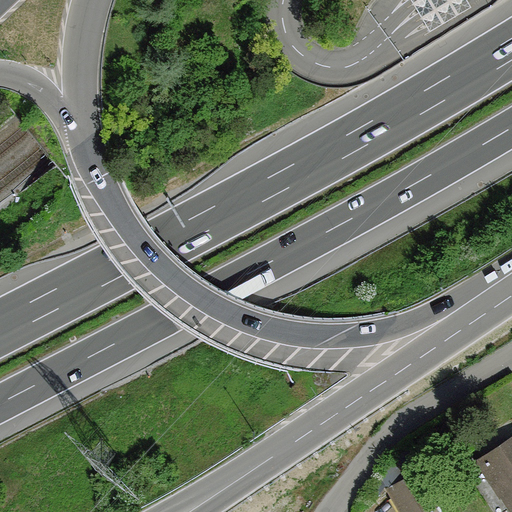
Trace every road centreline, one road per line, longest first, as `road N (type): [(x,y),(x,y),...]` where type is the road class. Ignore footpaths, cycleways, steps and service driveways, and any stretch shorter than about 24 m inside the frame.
road 1 (motorway): [(511,49),(0,328)]
road 2 (motorway): [(0,403),(511,127)]
road 3 (primary): [(87,142),(109,199),(142,250),(182,289),(255,327),(325,340),(377,334),(511,277)]
road 4 (primary): [(205,500),(511,288)]
road 5 (residential): [(511,353),(397,425),(329,511)]
road 6 (primary): [(93,0),(84,42),(87,142)]
